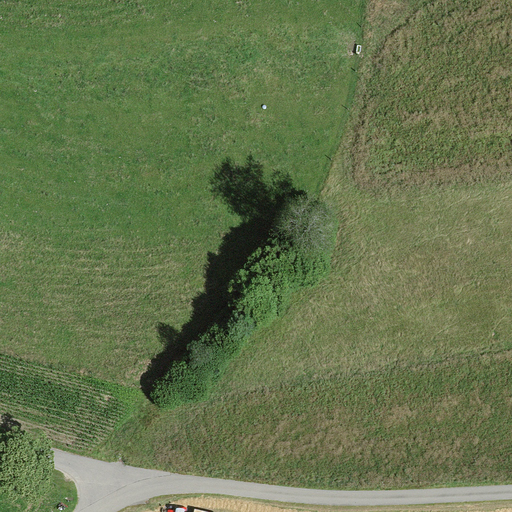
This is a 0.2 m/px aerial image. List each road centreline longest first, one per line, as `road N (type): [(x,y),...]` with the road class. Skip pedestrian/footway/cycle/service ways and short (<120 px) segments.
road 1 (unclassified): [(127,481),(293,501),(511,498)]
road 2 (unclassified): [(127,481),(0,445)]
